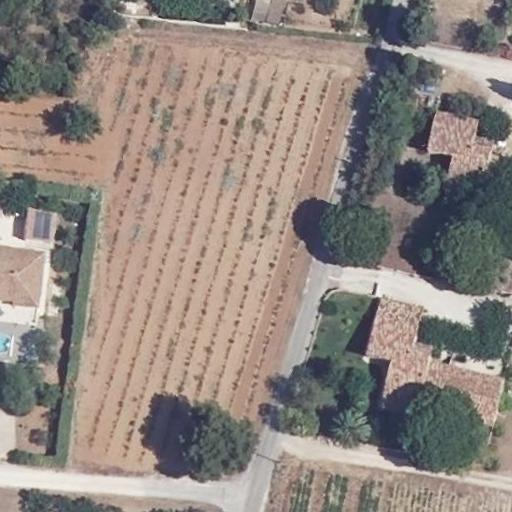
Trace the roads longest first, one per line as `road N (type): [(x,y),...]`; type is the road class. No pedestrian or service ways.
road 1 (residential): [(401,0),(250,511)]
road 2 (unknown): [(273,432),(511,480)]
